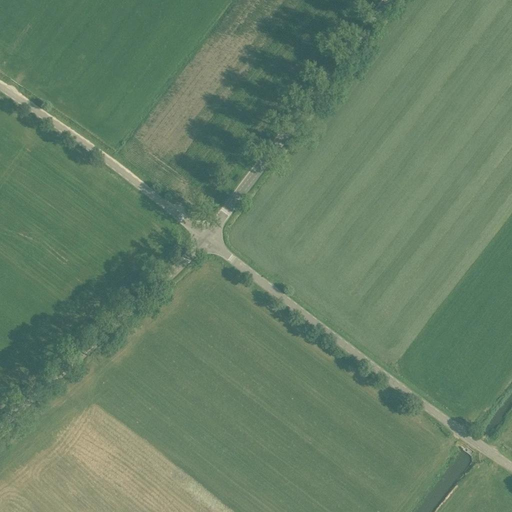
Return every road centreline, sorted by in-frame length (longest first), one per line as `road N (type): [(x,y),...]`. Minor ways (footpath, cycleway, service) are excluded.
road 1 (unclassified): [(511,467),(205,237)]
road 2 (unclassified): [(205,237),(389,0)]
road 3 (unclassified): [(0,423),(205,237)]
road 4 (unclassified): [(205,237),(0,86)]
